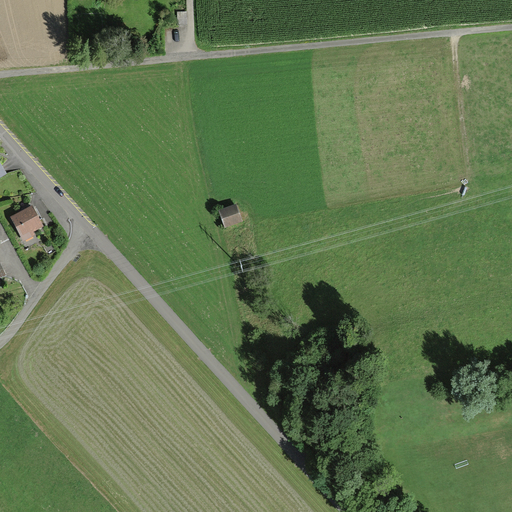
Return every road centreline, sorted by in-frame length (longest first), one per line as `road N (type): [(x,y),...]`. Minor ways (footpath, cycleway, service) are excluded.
road 1 (track): [(0,74),(511,27)]
road 2 (residential): [(87,227),(346,511)]
road 3 (residential): [(87,227),(0,342)]
road 4 (track): [(467,169),(452,33)]
road 5 (residential): [(0,128),(87,227)]
